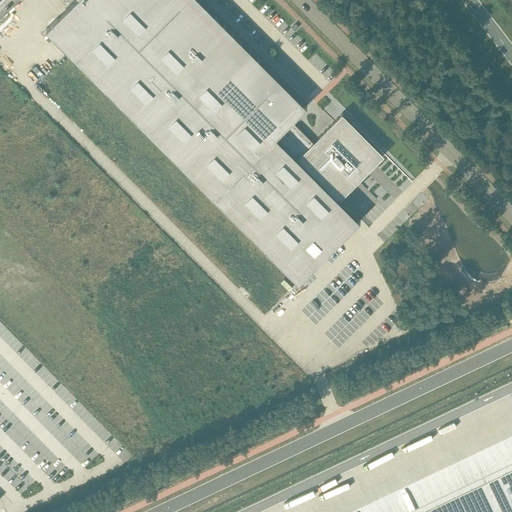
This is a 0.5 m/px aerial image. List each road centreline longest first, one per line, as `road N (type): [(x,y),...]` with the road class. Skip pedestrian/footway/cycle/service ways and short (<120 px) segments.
road 1 (unclassified): [(154,511),(511,345)]
road 2 (unclassified): [(511,217),(299,0)]
